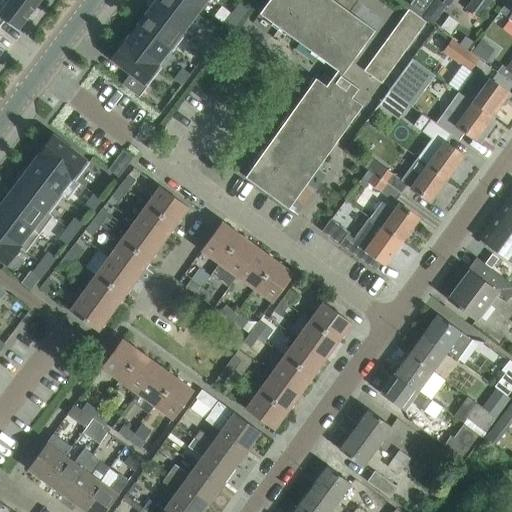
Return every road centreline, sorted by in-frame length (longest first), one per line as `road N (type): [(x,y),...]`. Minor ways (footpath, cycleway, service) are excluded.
road 1 (residential): [(251,511),(389,321)]
road 2 (residential): [(389,321),(511,155)]
road 3 (residential): [(389,321),(221,203)]
road 4 (tertiary): [(95,0),(0,125)]
road 5 (residential): [(221,203),(175,169),(217,107)]
road 6 (residential): [(221,203),(145,308)]
